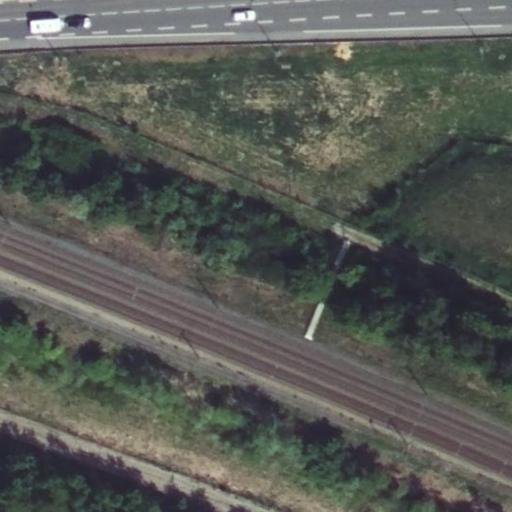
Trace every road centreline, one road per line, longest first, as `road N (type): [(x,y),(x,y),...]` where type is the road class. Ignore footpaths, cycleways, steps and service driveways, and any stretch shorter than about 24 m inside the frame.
road 1 (motorway): [(0,21),(301,0)]
road 2 (track): [(254,511),(0,416)]
